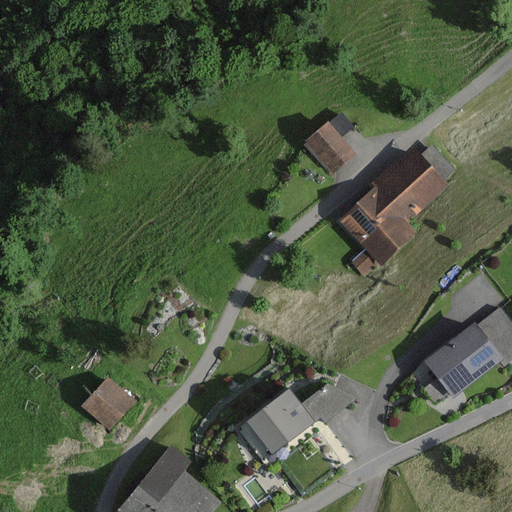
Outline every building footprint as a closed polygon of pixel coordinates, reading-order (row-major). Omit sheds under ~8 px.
[(357,152),(329,121),(309,139),(336,170),(357,152)] [(377,184),(379,186),(361,203),(362,205),(346,219),(372,248),(357,262),(370,276),(419,232),(409,221),(449,185),(416,148),(377,184)] [(508,364),(511,361),(511,317),(503,306),(476,327),(474,324),(427,361),(429,363),(418,372),(439,399),(450,390),(454,395),(502,357),(508,364)] [(113,427),(137,398),(115,381),(91,410),(113,427)] [(326,422),(360,396),(330,383),(308,401),(326,422)] [(314,420),(290,388),(247,420),(271,453),(314,420)] [(119,511),(151,511),(187,470),(194,461),(175,445),(149,476),(144,472),(129,490),(134,494),(119,511)] [(213,511),(223,500),(187,470),(151,511),(213,511)]
